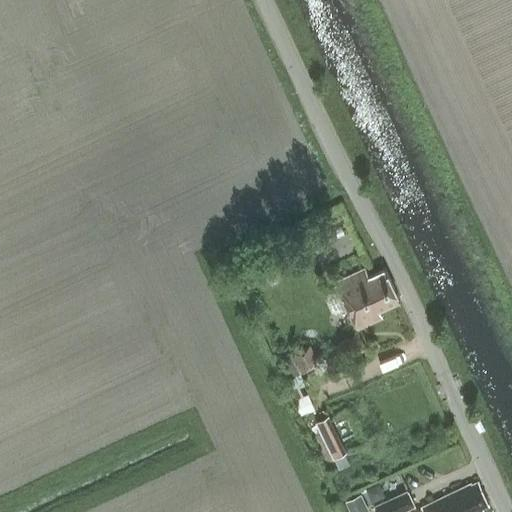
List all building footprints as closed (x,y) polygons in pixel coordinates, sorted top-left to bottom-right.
[(384,319),(379,310),(400,300),(385,270),(370,277),(366,269),(335,284),(339,290),(328,296),(326,300),(332,312),(336,313),(347,308),(359,331),(384,319)] [(359,334),(339,344),(348,360),(367,350),(359,334)] [(310,347),(295,354),(285,359),(294,378),(304,373),(304,374),(319,367),(310,347)] [(328,416),(316,422),(339,468),(351,462),(328,416)] [(471,484),(422,508),(423,511),(483,511),(482,508),(489,505),(480,487),(473,490),(471,484)] [(408,491),(374,507),(376,511),(401,511),(414,506),(408,491)] [(369,511),(361,495),(346,502),(350,511),(369,511)]
